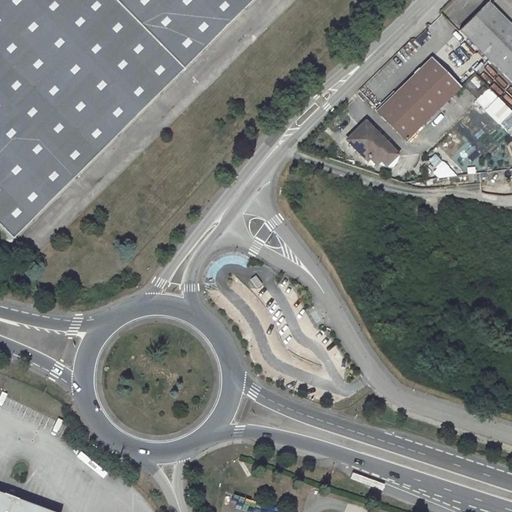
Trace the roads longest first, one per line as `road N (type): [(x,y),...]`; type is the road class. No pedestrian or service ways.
road 1 (unclassified): [(232,203),(308,270),(388,390),(511,436)]
road 2 (unknown): [(0,246),(33,241),(273,0)]
road 3 (primary): [(511,483),(315,419),(232,375)]
road 4 (unclassified): [(232,203),(331,87),(426,0)]
road 5 (primary): [(203,437),(270,433),(444,490)]
road 6 (unknown): [(511,202),(400,190),(280,146)]
road 7 (unclassified): [(227,208),(136,306)]
